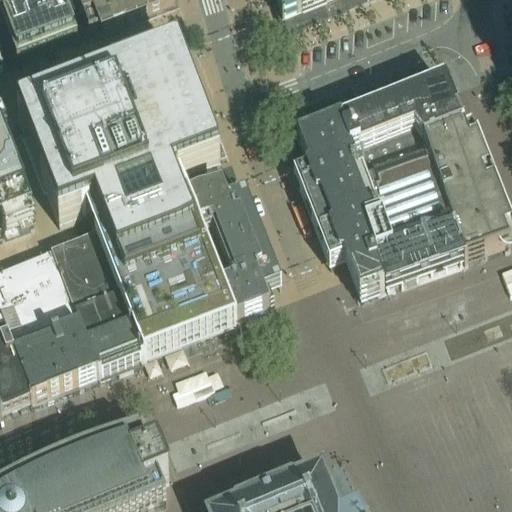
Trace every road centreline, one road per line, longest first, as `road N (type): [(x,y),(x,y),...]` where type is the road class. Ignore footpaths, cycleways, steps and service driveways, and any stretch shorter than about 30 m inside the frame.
road 1 (residential): [(235,92),(246,126),(260,122),(473,40),(475,13)]
road 2 (residential): [(475,13),(440,16),(235,92)]
road 3 (residential): [(215,26),(0,101)]
road 4 (residential): [(0,267),(51,246),(0,109)]
